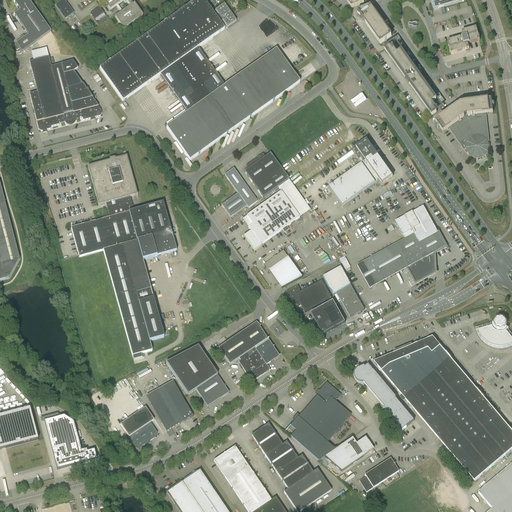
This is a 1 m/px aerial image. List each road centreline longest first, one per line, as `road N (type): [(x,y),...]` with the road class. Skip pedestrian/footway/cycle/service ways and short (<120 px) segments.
road 1 (tertiary): [(16,501),(165,459),(319,360)]
road 2 (primary): [(297,0),(337,43),(492,261)]
road 3 (primary): [(505,259),(312,0)]
road 4 (unclassified): [(262,0),(310,37),(333,72),(183,185)]
road 5 (unclassified): [(463,511),(469,495),(435,455),(393,450),(324,357)]
road 6 (unclassified): [(319,360),(266,302),(183,185)]
road 7 (unclassified): [(0,162),(142,127),(183,185)]
road 8 (tertiary): [(361,335),(449,304),(500,271)]
road 9 (tertiary): [(492,261),(361,335)]
road 10 (unknown): [(313,511),(334,486),(253,405)]
